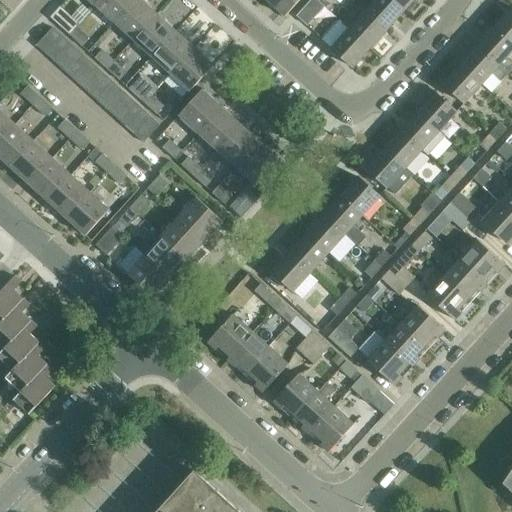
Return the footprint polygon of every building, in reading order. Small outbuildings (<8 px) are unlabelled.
[(101,0),(96,6),(115,24),(136,0),(101,0)] [(136,0),(115,24),(134,40),(156,15),(139,0),(136,0)] [(264,0),(285,19),(291,12),(301,0),(264,0)] [(310,0),(296,16),(307,26),(323,8),(314,0),(310,0)] [(390,0),(374,0),(365,11),(387,31),(404,12),(390,0)] [(390,0),(404,12),(414,0),(390,0)] [(341,24),(348,30),(370,50),(387,31),(365,11),(358,5),(341,24)] [(51,19),(70,36),(77,27),(79,25),(60,8),(51,19)] [(511,9),(494,29),(511,45),(511,9)] [(134,40),(153,58),(175,33),(156,15),(134,40)] [(339,22),(322,40),(329,46),(331,49),(339,55),(353,68),(370,50),(348,30),(341,24),(339,22)] [(77,27),(70,36),(82,47),(89,38),(78,28),(79,25),(77,27)] [(511,45),(494,29),(478,47),(499,66),(508,74),(511,69),(511,63),(506,58),(511,51),(511,45)] [(37,47),(46,55),(61,38),(52,30),(37,47)] [(153,58),(171,74),(193,50),(175,33),(153,58)] [(46,55),(55,63),(70,46),(61,38),(46,55)] [(55,63),(64,72),(79,54),(70,46),(55,63)] [(478,47),(461,66),(482,85),(492,74),(501,82),(503,80),(508,74),(499,66),(478,47)] [(95,58),(108,70),(115,62),(103,50),(95,58)] [(193,50),(171,74),(190,92),(205,77),(213,68),(193,50)] [(64,72),(73,80),(88,62),(79,54),(64,72)] [(73,80),(82,88),(97,70),(88,62),(73,80)] [(115,62),(108,70),(120,81),(127,73),(115,62)] [(465,103),(482,85),(461,66),(444,84),(465,103)] [(82,88),(90,96),(106,78),(97,70),(82,88)] [(90,96),(99,104),(115,86),(106,78),(90,96)] [(132,92),(145,104),(152,96),(140,84),(132,92)] [(99,104),(108,112),(123,94),(115,86),(99,104)] [(20,95),(33,107),(40,99),(28,87),(20,95)] [(179,116),(198,134),(221,108),(202,91),(179,116)] [(108,112),(117,120),(132,102),(123,94),(108,112)] [(436,94),(418,113),(439,132),(456,112),(436,94)] [(152,96),(145,104),(157,115),(164,107),(152,96)] [(40,99),(33,107),(44,117),(52,109),(40,99)] [(117,120),(126,128),(141,111),(132,102),(117,120)] [(198,134),(217,151),(240,126),(221,108),(198,134)] [(126,128),(135,136),(150,119),(141,111),(126,128)] [(0,142),(15,126),(0,112),(0,142)] [(418,113),(400,132),(422,151),(427,157),(445,137),(439,132),(418,113)] [(150,119),(135,136),(143,144),(159,127),(150,119)] [(58,129),(70,140),(77,133),(65,121),(58,129)] [(499,124),(490,135),(497,141),(506,130),(499,124)] [(0,142),(0,159),(10,168),(33,143),(15,126),(0,142)] [(217,151),(235,168),(258,142),(240,126),(217,151)] [(400,132),(384,150),(405,169),(422,151),(400,132)] [(77,133),(70,140),(83,151),(90,144),(77,133)] [(497,141),(490,135),(480,145),(487,151),(497,141)] [(164,149),(176,160),(183,153),(171,142),(164,149)] [(258,142),(235,168),(254,186),(278,160),(258,142)] [(10,168),(29,185),(52,160),(33,143),(10,168)] [(497,153),(507,161),(511,155),(511,148),(506,143),(497,153)] [(384,150),(367,169),(388,188),(397,196),(414,177),(405,169),(384,150)] [(95,163),(107,175),(115,167),(102,155),(95,163)] [(181,166),(195,178),(202,169),(189,157),(181,166)] [(29,185),(47,201),(70,176),(52,160),(29,185)] [(461,166),(451,177),(458,183),(468,172),(461,166)] [(115,167),(107,175),(119,186),(127,178),(115,167)] [(202,169),(195,178),(206,188),(214,180),(202,169)] [(482,169),(473,179),(483,188),(492,178),(482,169)] [(47,201),(66,219),(89,194),(70,176),(47,201)] [(458,183),(451,177),(441,187),(448,194),(458,183)] [(148,190),(156,197),(167,185),(159,178),(148,190)] [(358,179),(342,197),(363,216),(379,198),(358,179)] [(213,194),(226,205),(233,198),(220,187),(213,194)] [(465,188),(450,204),(471,223),(480,213),(470,204),(476,198),(465,188)] [(511,189),(498,204),(511,216),(511,189)] [(89,194),(66,219),(85,236),(108,211),(89,194)] [(142,196),(130,208),(139,216),(150,203),(142,196)] [(342,197),(324,216),(345,235),(358,247),(367,237),(354,225),(363,216),(342,197)] [(197,200),(179,219),(204,241),(222,222),(197,200)] [(471,223),(450,204),(443,213),(463,232),(471,223)] [(511,239),(511,216),(498,204),(483,222),(508,245),(511,239)] [(139,216),(130,208),(120,220),(128,228),(139,216)] [(422,208),(412,219),(420,226),(430,215),(422,208)] [(324,216),(307,235),(328,254),(345,235),(324,216)] [(179,219),(163,237),(187,260),(204,241),(179,219)] [(420,226),(412,219),(403,229),(406,232),(395,245),(400,249),(420,226)] [(96,246),(106,256),(124,237),(113,228),(96,246)] [(307,235),(290,253),(311,273),(328,254),(307,235)] [(422,235),(412,246),(419,253),(430,242),(422,235)] [(163,237),(145,257),(169,279),(187,260),(163,237)] [(477,240),(459,260),(484,283),(494,272),(497,274),(505,266),(477,240)] [(412,246),(389,272),(407,288),(415,278),(405,269),(419,253),(412,246)] [(384,250),(374,261),(381,268),(391,257),(384,250)] [(311,273),(290,253),(272,272),(293,292),(311,273)] [(169,279),(145,257),(128,275),(152,298),(169,279)] [(459,260),(445,276),(469,299),(476,291),(479,293),(486,285),(484,283),(459,260)] [(381,268),(374,261),(359,277),(365,284),(381,268)] [(407,288),(389,272),(382,280),(399,296),(407,288)] [(469,299),(445,276),(427,296),(455,321),(462,313),(459,310),(469,299)] [(0,294),(0,324),(23,300),(13,291),(20,284),(14,279),(0,294)] [(254,292),(263,301),(269,294),(260,286),(254,292)] [(350,288),(339,299),(347,306),(357,294),(350,288)] [(357,306),(365,313),(374,303),(367,296),(357,306)] [(347,306),(339,299),(330,309),(337,316),(347,306)] [(0,346),(4,351),(31,322),(21,313),(28,306),(23,300),(0,324),(0,346)] [(418,306),(400,326),(424,348),(434,337),(437,340),(441,336),(445,331),(418,306)] [(286,307),(279,314),(290,324),(297,316),(286,307)] [(219,348),(229,357),(230,358),(252,333),(233,316),(208,343),(216,351),(219,348)] [(376,334),(385,342),(409,365),(411,367),(418,359),(416,357),(424,348),(400,326),(391,318),(386,323),(387,331),(379,331),(376,334)] [(0,355),(0,360),(12,372),(38,343),(30,335),(36,328),(31,322),(4,351),(0,355)] [(328,338),(351,358),(359,349),(337,329),(328,338)] [(296,349),(306,358),(322,340),(312,332),(296,349)] [(238,366),(246,373),(268,348),(252,333),(230,358),(229,357),(226,361),(235,369),(238,366)] [(322,340),(306,358),(314,365),(330,347),(322,340)] [(409,365),(385,342),(367,361),(395,386),(402,379),(399,376),(409,365)] [(5,379),(20,394),(47,366),(37,357),(44,349),(38,343),(12,372),(5,379)] [(268,348),(246,373),(257,383),(254,386),(262,394),(288,366),(268,348)] [(340,369),(351,379),(357,372),(346,362),(340,369)] [(47,366),(20,394),(13,401),(29,416),(55,388),(45,379),(52,371),(47,366)] [(284,406),(296,418),(317,394),(297,376),(272,403),(280,410),(284,406)] [(350,389),(367,405),(378,393),(361,378),(350,389)] [(303,423),(312,432),(335,407),(326,399),(328,396),(330,397),(334,392),(326,385),(317,394),(296,418),(293,421),(299,427),(303,423)] [(335,407),(312,432),(323,442),(320,445),(328,452),(353,425),(335,407)] [(511,469),(502,484),(511,492),(511,469)] [(238,511),(206,482),(178,511),(238,511)]
